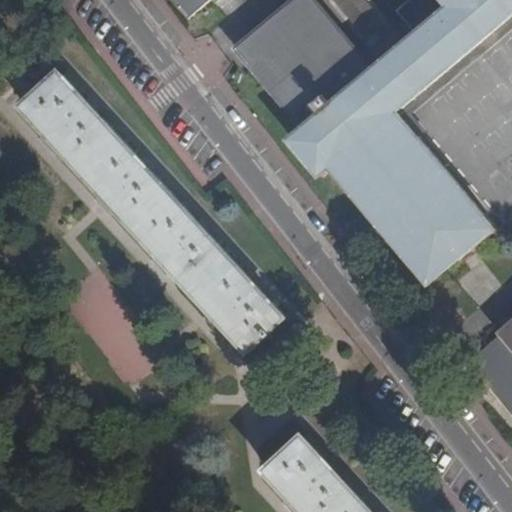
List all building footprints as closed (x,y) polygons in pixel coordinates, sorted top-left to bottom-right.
[(178,0),(188,11),(201,0),(178,0)] [(288,135),(317,170),(329,160),(396,106),(511,9),(511,0),(444,0),(446,2),(370,66),(315,0),(288,0),(234,44),(300,125),(288,135)] [(248,350),(286,315),(263,290),(253,279),(207,229),(197,218),(152,168),(142,157),(96,107),(85,95),(62,70),(23,104),(248,350)] [(90,92),(85,95),(96,107),(100,104),(90,92)] [(455,255),(494,222),(396,106),(329,160),(422,278),(441,263),(451,254),(453,253),(455,255)] [(146,153),(142,157),(152,168),(156,164),(146,153)] [(202,214),(197,218),(207,229),(212,225),(202,214)] [(258,275),(253,279),(263,290),(267,286),(258,275)] [(511,316),(497,329),(499,332),(511,346),(511,316)] [(466,360),(511,414),(511,346),(499,332),(466,360)] [(307,511),(374,511),(338,473),(328,462),(305,436),(268,470),(307,511)] [(331,459),(328,462),(338,473),(342,470),(331,459)]
